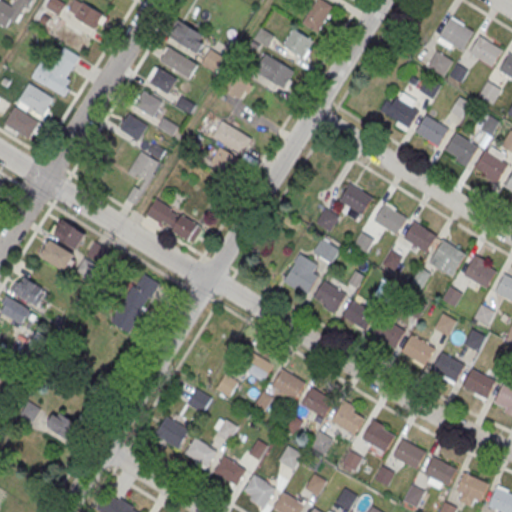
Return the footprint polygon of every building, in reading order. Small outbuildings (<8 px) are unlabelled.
[(19,24),(30,0),(11,0),(10,3),(3,0),(0,0),(0,22),(7,27),(11,20),(19,24)] [(105,15),(80,0),(74,0),(68,11),(97,29),(105,15)] [(320,0),(317,0),(301,22),(316,32),(333,9),(320,0)] [(450,18),(473,32),(464,49),(440,35),(450,18)] [(199,52),(207,36),(177,21),(169,37),(199,52)] [(302,58),(313,42),(293,29),(282,45),(302,58)] [(480,36),(503,50),(493,67),(470,53),(480,36)] [(81,56),(61,47),(52,67),(41,61),(32,79),(63,94),(81,56)] [(198,65),(168,47),(160,61),(189,79),(198,65)] [(216,72),(223,57),(209,50),(202,66),(216,72)] [(437,52),(454,62),(444,77),(428,67),(437,52)] [(255,71),(284,89),(294,72),(265,54),(255,71)] [(509,55),(511,56),(511,78),(499,71),(509,55)] [(457,63),(470,72),(461,86),(447,78),(457,63)] [(171,94),(178,78),(155,67),(148,83),(171,94)] [(224,89),(243,101),(253,84),(234,72),(224,89)] [(429,76),(443,85),(433,99),(420,91),(429,76)] [(488,82),(501,90),(492,105),(479,96),(488,82)] [(29,83),(19,100),(43,115),(54,98),(29,83)] [(133,105),(154,118),(164,103),(143,90),(133,105)] [(396,98),(419,112),(410,129),(386,115),(396,98)] [(15,107),(5,124),(29,139),(40,122),(15,107)] [(119,130),(140,141),(148,125),(127,114),(119,130)] [(426,116),(449,130),(439,146),(416,132),(426,116)] [(179,127),(163,117),(157,126),(173,136),(179,127)] [(482,129),(491,134),(499,122),(490,117),(482,129)] [(243,155),(252,139),(219,120),(210,137),(243,155)] [(511,130),(510,130),(502,145),(511,151),(511,130)] [(455,133),(478,147),(468,163),(445,150),(455,133)] [(205,162),(233,174),(240,158),(212,146),(205,162)] [(160,163),(140,152),(129,172),(140,178),(128,200),(137,205),(160,163)] [(485,152),(509,165),(499,182),(476,168),(485,152)] [(350,185),(373,198),(363,215),(340,201),(350,185)] [(195,242),(204,226),(155,201),(146,217),(195,242)] [(384,205),(407,218),(397,235),(374,221),(384,205)] [(325,208),(340,217),(331,232),(316,224),(325,208)] [(86,234),(61,220),(52,235),(77,250),(86,234)] [(413,222),(437,236),(427,252),(404,239),(413,222)] [(363,229),(379,238),(369,255),(353,245),(363,229)] [(322,239),(340,250),(332,264),(313,252),(322,239)] [(75,253),(49,240),(41,257),(66,270),(75,253)] [(443,240),(466,255),(452,277),(429,263),(443,240)] [(391,251),(403,258),(394,272),(383,264),(391,251)] [(299,254),(318,265),(313,273),(318,276),(308,293),(285,279),(299,254)] [(472,259),(496,271),(487,288),(463,276),(472,259)] [(421,267),(431,274),(422,289),(411,283),(421,267)] [(132,334),(159,282),(140,272),(113,324),(132,334)] [(38,305),(46,289),(21,275),(12,292),(38,305)] [(505,275),(511,278),(511,300),(496,292),(505,275)] [(383,280),(397,288),(389,303),(375,295),(383,280)] [(324,281),(347,295),(337,311),(314,298),(324,281)] [(450,286),(463,293),(455,309),(441,301),(450,286)] [(0,310),(0,311),(23,325),(32,311),(9,297),(0,310)] [(417,298),(428,304),(419,320),(408,314),(417,298)] [(353,300),(376,314),(366,331),(343,317),(353,300)] [(482,304),(496,312),(488,327),(474,319),(482,304)] [(443,314),(457,322),(449,337),(435,330),(443,314)] [(383,318),(406,332),(396,349),(373,335),(383,318)] [(472,329),(486,337),(478,352),(464,345),(472,329)] [(52,341),(36,332),(22,355),(38,364),(52,341)] [(412,335),(435,349),(425,366),(402,352),(412,335)] [(251,352),(274,366),(264,382),(241,368),(251,352)] [(442,353),(465,367),(455,383),(432,369),(442,353)] [(282,369),(305,383),(296,400),(273,386),(282,369)] [(471,369),(495,381),(487,398),(463,386),(471,369)] [(225,374),(239,383),(230,398),(216,389),(225,374)] [(503,385),(511,389),(511,411),(494,402),(503,385)] [(312,388),(335,401),(325,418),(302,404),(312,388)] [(197,389),(212,398),(203,413),(188,404),(197,389)] [(342,405),(365,419),(355,436),(332,422),(342,405)] [(73,443),(82,427),(55,412),(46,427),(73,443)] [(291,414),(304,422),(295,437),(282,429),(291,414)] [(166,417),(189,430),(179,447),(156,433),(166,417)] [(225,418),(240,427),(231,442),(216,433),(225,418)] [(371,423),(395,436),(386,453),(362,440),(371,423)] [(319,431),(334,440),(325,454),(310,445),(319,431)] [(195,438),(218,451),(208,468),(185,454),(195,438)] [(403,440),(427,453),(418,470),(394,457),(403,440)] [(287,446),(302,455),(293,469),(278,460),(287,446)] [(350,450),(364,458),(354,473),(341,464),(350,450)] [(224,456),(247,470),(238,486),(214,473),(224,456)] [(434,457),(458,470),(449,487),(425,474),(434,457)] [(383,467),(395,474),(387,488),(375,480),(383,467)] [(464,473),(489,484),(482,501),(457,491),(464,473)] [(314,474),(328,483),(319,497),(305,489),(314,474)] [(253,475),(276,489),(267,505),(243,492),(253,475)] [(411,484),(426,493),(417,508),(402,499),(411,484)] [(344,488),(358,497),(350,511),(335,502),(344,488)] [(496,488),(511,495),(511,511),(504,511),(489,506),(496,488)] [(96,511),(99,511),(142,511),(143,511),(108,491),(96,511)] [(283,492),(306,506),(302,511),(277,511),(273,509),(283,492)] [(440,511),(444,502),(459,507),(457,511),(440,511)]
